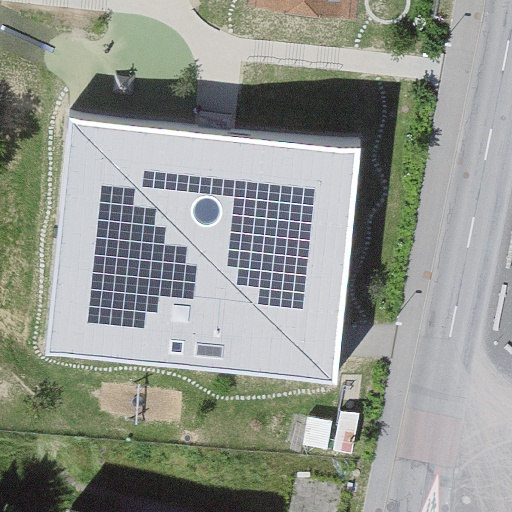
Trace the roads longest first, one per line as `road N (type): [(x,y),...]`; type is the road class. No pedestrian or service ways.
road 1 (residential): [(434,389),(511,13)]
road 2 (residential): [(408,511),(434,389)]
